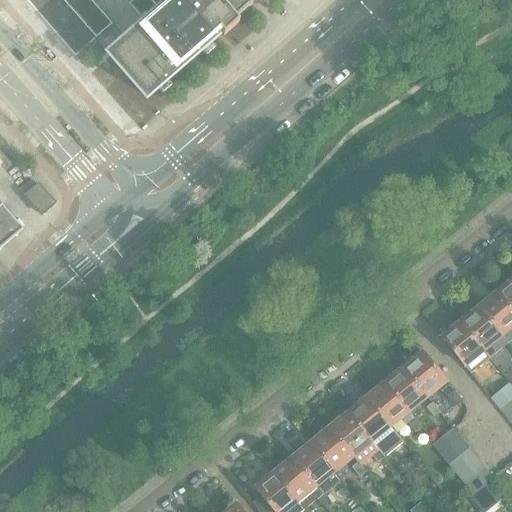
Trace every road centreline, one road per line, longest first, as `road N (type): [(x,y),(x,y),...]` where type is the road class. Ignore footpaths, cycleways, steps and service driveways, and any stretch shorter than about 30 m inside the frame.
road 1 (residential): [(144,511),(511,211)]
road 2 (tertiary): [(149,222),(401,0)]
road 3 (tertiary): [(353,0),(137,188)]
road 4 (unclassified): [(137,188),(0,32)]
road 5 (tertiary): [(0,339),(149,222)]
road 6 (unclassified): [(0,67),(118,203)]
road 7 (tertiary): [(118,203),(56,253),(0,314)]
